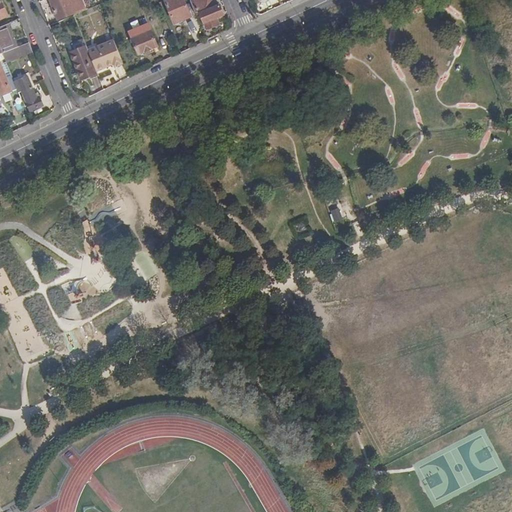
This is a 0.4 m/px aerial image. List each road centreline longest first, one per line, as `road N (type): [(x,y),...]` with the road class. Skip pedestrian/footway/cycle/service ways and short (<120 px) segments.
road 1 (secondary): [(252,35),(75,117)]
road 2 (residential): [(75,117),(25,0)]
